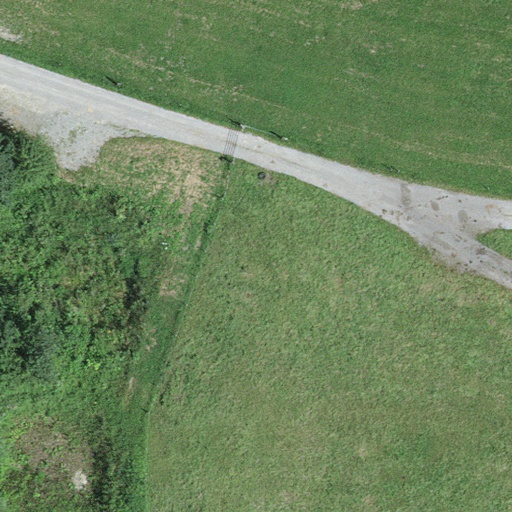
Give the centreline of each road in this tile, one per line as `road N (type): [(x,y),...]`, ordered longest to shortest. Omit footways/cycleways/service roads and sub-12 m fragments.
road 1 (track): [(511,217),(342,180),(0,69)]
road 2 (track): [(413,197),(443,235),(511,276)]
